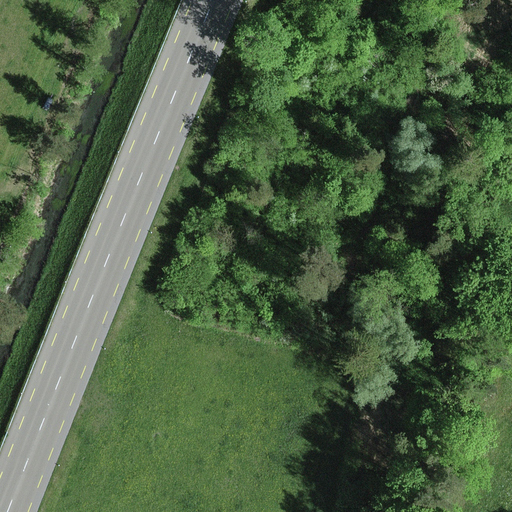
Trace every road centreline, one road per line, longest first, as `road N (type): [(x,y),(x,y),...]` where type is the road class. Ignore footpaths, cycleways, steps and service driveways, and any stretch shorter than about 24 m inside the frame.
road 1 (primary): [(219,0),(12,511)]
road 2 (track): [(0,182),(14,171),(80,0)]
